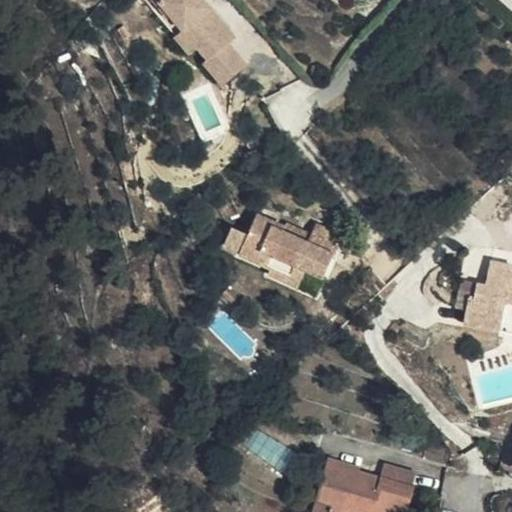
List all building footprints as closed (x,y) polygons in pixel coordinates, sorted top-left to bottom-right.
[(155,0),(162,7),(165,4),(190,31),(198,24),(209,39),(199,48),(208,58),(203,62),(223,83),(246,63),(228,43),(236,35),(204,0),(155,0)] [(511,0),(502,0),(511,8),(511,0)] [(165,4),(162,7),(155,14),(192,53),(199,48),(209,39),(198,24),(190,31),(165,4)] [(317,226),(312,236),(308,245),(286,235),(289,229),(258,215),(241,256),(272,268),(269,276),(299,288),(307,271),(325,278),(344,237),(317,226)] [(308,245),(312,236),(290,226),(289,229),(286,235),(308,245)] [(486,285),(477,284),(474,300),(469,298),(466,312),(463,326),(499,333),(505,305),(511,306),(511,272),(511,273),(511,272),(511,266),(490,262),(486,285)] [(474,300),(477,284),(460,280),(454,310),(466,312),(469,298),(474,300)] [(511,306),(505,305),(499,333),(511,335),(511,306)] [(329,460),(316,502),(334,507),(332,511),(408,511),(415,486),(413,485),(381,477),(362,472),(362,468),(329,460)] [(384,465),(381,477),(413,485),(416,473),(384,465)] [(316,502),(314,511),(313,511),(332,511),(334,507),(316,502)]
